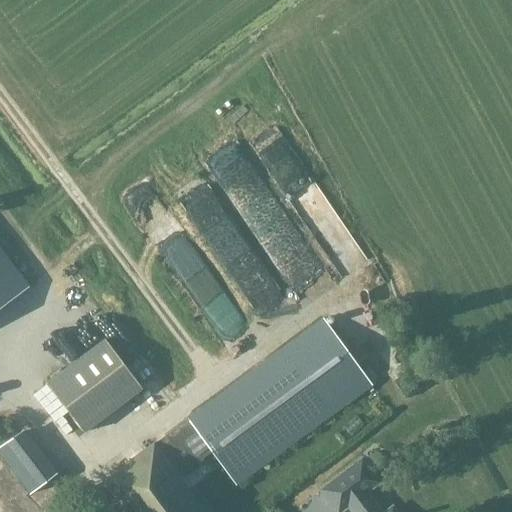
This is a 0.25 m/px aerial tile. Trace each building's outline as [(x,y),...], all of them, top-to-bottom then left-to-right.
[(0,307),(27,287),(0,251),(0,307)] [(203,511),(178,477),(211,453),(235,486),(371,386),(321,319),(186,419),(187,420),(154,444),(153,443),(103,483),(125,511),(203,511)] [(82,433),(141,389),(105,340),(46,383),(82,433)] [(22,430),(0,446),(0,456),(28,495),(56,475),(22,430)] [(384,511),(377,511),(363,492),(376,482),(359,460),(319,490),(335,511),(336,511),(345,505),(350,511),(384,511),(385,511),(384,511)]
